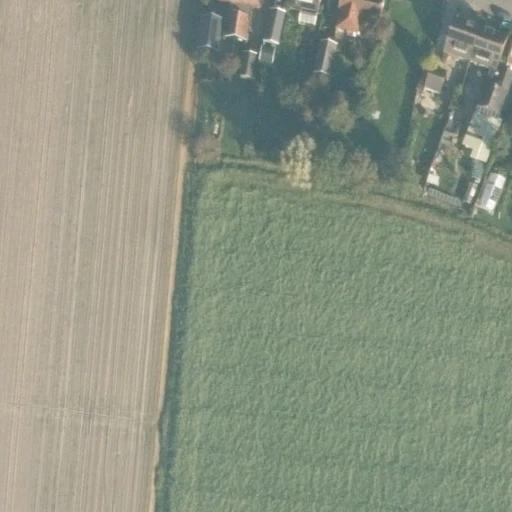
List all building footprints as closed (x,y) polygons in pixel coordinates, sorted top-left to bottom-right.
[(223,40),(234,42),(240,0),(220,0),(220,4),(228,5),(223,40)] [(240,0),(234,42),(245,44),(251,9),(260,10),(261,0),(240,0)] [(286,0),(285,9),(300,12),(297,26),(313,29),(320,0),(286,0)] [(376,32),(383,3),(370,0),(341,0),(338,16),(340,16),(337,32),(356,36),(358,28),(376,32)] [(285,15),(269,12),(262,45),(278,48),(285,15)] [(218,55),(222,22),(201,19),(196,52),(218,55)] [(469,64),(482,31),(455,21),(443,55),(469,64)] [(508,40),(482,31),(469,64),(490,72),(477,111),(499,118),(511,82),(511,77),(503,75),(506,65),(500,63),(508,40)] [(330,80),(337,48),(319,44),(312,76),(315,77),(313,86),(329,90),(331,80),(330,80)] [(275,53),(261,50),(258,62),(272,65),(275,53)] [(254,57),(242,55),(239,79),(251,81),(254,57)] [(425,87),(424,91),(421,100),(436,105),(447,75),(425,67),(419,84),(425,87)] [(329,103),(310,99),(306,116),(325,120),(329,103)] [(494,147),(496,147),(502,127),(503,123),(491,119),(485,139),(481,137),(472,164),(487,169),(494,147)]
